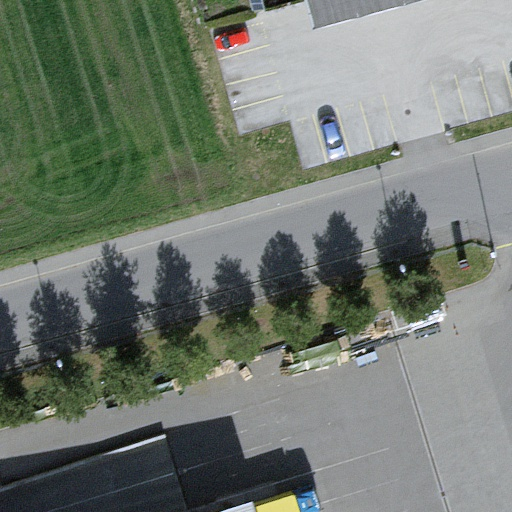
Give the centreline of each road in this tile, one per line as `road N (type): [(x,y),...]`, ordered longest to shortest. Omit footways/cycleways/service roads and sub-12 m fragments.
road 1 (residential): [(511,168),(0,313)]
road 2 (unknown): [(380,345),(435,511)]
